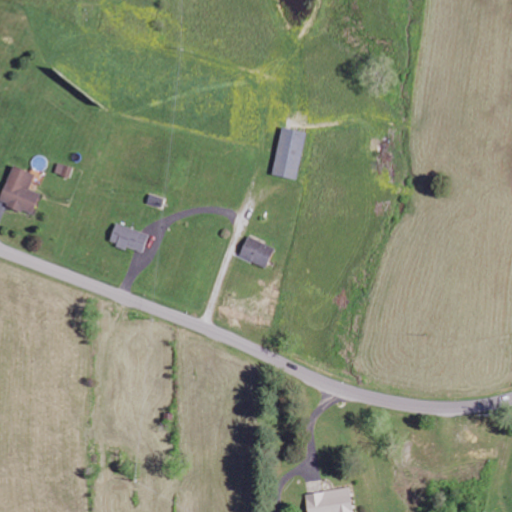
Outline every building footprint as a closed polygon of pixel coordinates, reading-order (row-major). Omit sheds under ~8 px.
[(273,174),(297,180),(308,133),(284,127),(273,174)] [(56,173),(71,177),(73,168),(59,165),(56,173)] [(34,215),(41,194),(30,190),(36,174),(13,166),(0,202),(34,215)] [(143,254),(149,234),(116,224),(110,243),(143,254)] [(268,268),(276,248),(249,237),(240,256),(268,268)] [(307,493),(309,511),(353,511),(352,489),(307,493)]
